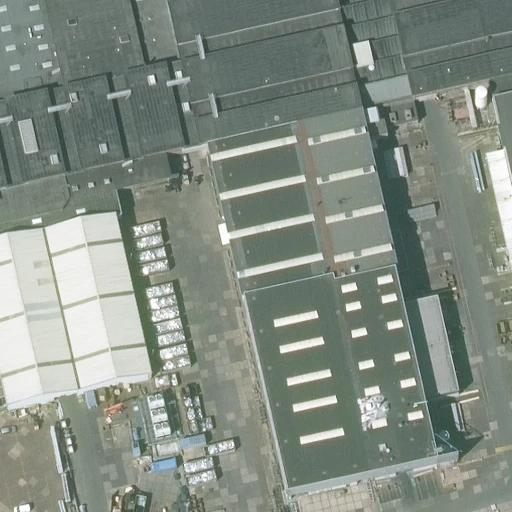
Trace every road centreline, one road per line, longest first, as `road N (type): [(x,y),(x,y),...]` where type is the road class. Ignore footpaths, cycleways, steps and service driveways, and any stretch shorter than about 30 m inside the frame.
road 1 (unknown): [(274,511),(198,220)]
road 2 (unknown): [(511,430),(451,158)]
